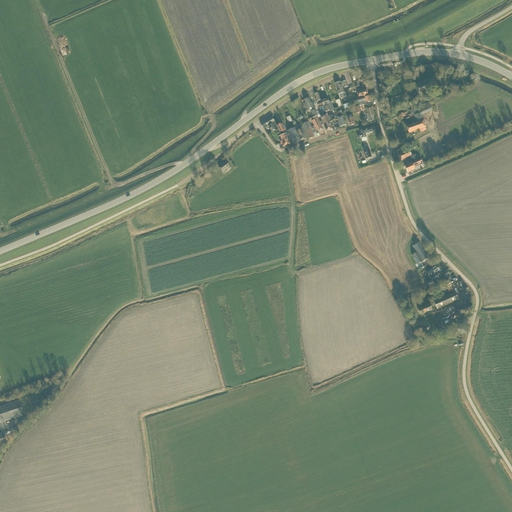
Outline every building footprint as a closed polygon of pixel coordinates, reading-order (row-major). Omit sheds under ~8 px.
[(432,89),(437,87),(434,78),(428,80),(428,79),(414,85),(419,97),(432,91),(432,89)] [(342,93),(344,93),(341,82),(335,84),(340,97),(343,96),(342,93)] [(368,95),(366,89),(363,90),(363,89),(361,90),(360,88),(356,89),(358,98),(368,95)] [(304,104),(307,111),(310,110),(310,111),(311,111),(312,114),(310,115),(312,117),(317,115),(312,103),(311,103),(309,98),(303,100),(305,104),(304,104)] [(323,105),(326,112),(331,110),(328,104),(329,103),(328,98),(321,100),(323,106),(323,105)] [(321,103),(318,104),(321,113),(323,112),(324,114),(320,116),(322,121),(324,120),(326,122),(329,121),(325,111),(323,106),(322,106),(321,103)] [(414,114),(414,115),(413,115),(416,122),(406,126),(409,133),(426,127),(422,115),(432,111),(429,104),(419,108),(412,111),(412,110),(409,111),(411,115),(414,114)] [(364,108),(368,121),(375,120),(373,115),(374,115),(373,112),(374,112),(373,106),(364,108)] [(337,117),(340,126),(346,124),(343,115),(342,115),(341,111),(337,112),(338,116),(337,117)] [(347,117),(347,118),(349,126),(355,124),(353,117),(352,117),(351,115),(349,116),(347,117)] [(274,121),(271,117),(265,121),(264,121),(260,123),(263,128),(266,126),(266,127),(268,126),(271,131),(276,129),(273,123),(272,123),(271,122),(274,121)] [(323,130),(320,122),(318,118),(312,120),(316,131),(318,130),(319,131),(323,130)] [(326,122),(324,120),(322,121),(320,122),(321,125),(323,124),(326,131),(332,129),(329,121),(326,122)] [(311,127),(308,121),(302,124),(308,139),(314,137),(311,127)] [(283,146),(285,145),(290,143),(285,133),(284,130),(285,130),(282,123),(276,126),(280,133),(281,135),(278,137),(281,144),(282,144),(283,146)] [(296,130),(298,136),(300,141),(307,138),(302,127),(296,130)] [(357,135),(358,139),(360,138),(366,137),(365,134),(372,133),(372,130),(371,127),(365,129),(358,130),(359,134),(357,135)] [(288,133),(290,139),(297,136),(294,128),(287,131),(288,133)] [(297,138),(297,136),(290,139),(293,144),(298,142),(300,141),(298,138),(297,138)] [(405,158),(411,155),(408,147),(403,149),(404,151),(398,154),(401,160),(405,159),(405,158)] [(371,158),(369,149),(363,151),(365,159),(371,158)] [(415,169),(414,167),(422,164),(420,159),(419,160),(416,161),(412,163),(405,166),(407,172),(415,169)] [(227,169),(230,166),(227,162),(223,165),(222,164),(219,167),(223,173),(227,169)] [(413,246),(417,252),(412,255),(417,265),(428,258),(419,243),(413,246)] [(427,272),(433,281),(440,276),(437,272),(440,270),(436,265),(427,272)] [(430,303),(418,309),(420,315),(434,309),(434,310),(458,300),(455,292),(430,303)] [(19,400),(0,406),(0,422),(24,415),(19,400)]
